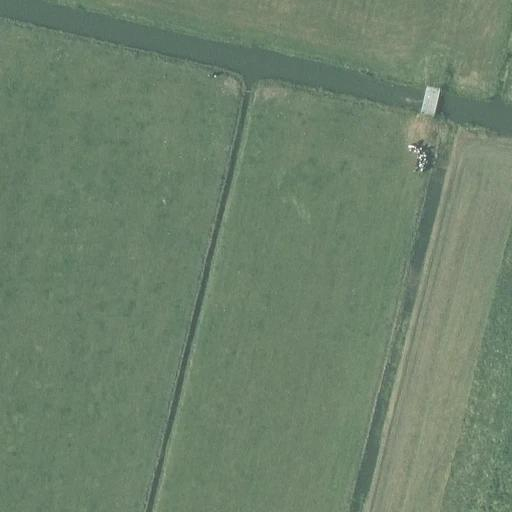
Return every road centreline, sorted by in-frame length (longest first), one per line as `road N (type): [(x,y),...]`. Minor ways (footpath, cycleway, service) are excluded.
road 1 (track): [(428,125),(291,511)]
road 2 (track): [(428,125),(465,0)]
